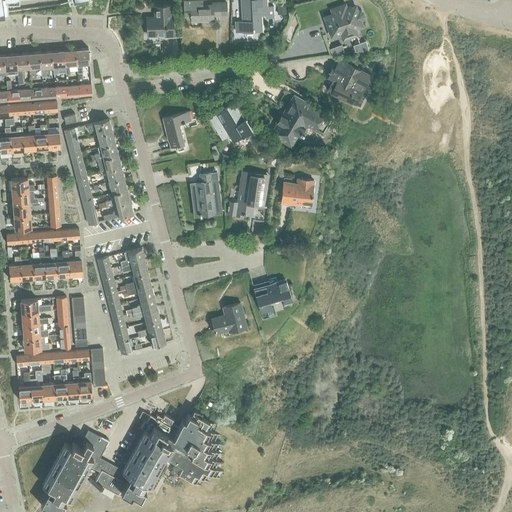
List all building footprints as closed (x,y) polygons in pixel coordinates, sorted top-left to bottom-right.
[(226,0),(212,1),(212,4),(201,4),(201,0),(183,0),(184,14),(190,13),(191,19),(213,18),(213,14),(227,13),(226,0)] [(241,0),(242,20),(235,21),(235,31),(243,31),(243,33),(257,32),(256,30),(262,30),(262,18),(259,18),(259,14),(266,14),(267,17),(274,17),(274,5),(267,6),(267,4),(264,4),(264,0),(241,0)] [(286,4),(277,5),(277,13),(286,13),(286,4)] [(333,14),(325,17),(328,25),(331,36),(341,32),(343,38),(356,34),(354,28),(362,25),(360,20),(362,18),(363,15),(362,13),(360,11),(357,11),(356,9),(355,6),(350,8),(346,9),(345,4),(331,9),(333,14)] [(170,17),(170,5),(155,6),(155,17),(146,18),(147,35),(173,34),(172,17),(170,17)] [(296,30),(290,26),(283,39),(290,43),(296,30)] [(365,41),(353,45),(355,51),(368,49),(365,41)] [(76,48),(77,64),(78,73),(81,72),(80,63),(89,62),(88,47),(76,48)] [(64,49),(66,72),(66,74),(70,73),(69,67),(68,64),(77,64),(76,48),(64,49)] [(52,50),(53,69),(54,73),(66,72),(64,49),(52,50)] [(40,51),(41,67),(42,75),(45,75),(45,70),(53,69),(52,50),(40,51)] [(28,52),(29,68),(31,83),(35,82),(35,77),(36,77),(35,67),(41,67),(40,51),(28,52)] [(16,53),(18,73),(19,83),(23,83),(23,78),(24,78),(23,68),(29,68),(28,52),(16,53)] [(6,74),(18,73),(16,53),(4,54),(5,70),(6,74)] [(339,57),(332,71),(330,70),(327,77),(332,80),(327,89),(331,91),(330,93),(351,104),(352,103),(355,104),(371,73),(339,57)] [(91,84),(79,85),(80,95),(92,94),(91,84)] [(79,85),(67,86),(68,96),(80,95),(79,85)] [(67,86),(55,87),(56,97),(68,96),(67,86)] [(55,87),(43,88),(44,98),(56,97),(55,87)] [(43,88),(31,89),(32,99),(44,98),(43,88)] [(31,89),(19,90),(20,100),(32,99),(31,89)] [(19,90),(7,91),(8,101),(20,100),(19,90)] [(0,101),(8,101),(7,91),(0,91),(0,101)] [(277,123),(270,135),(291,148),(298,135),(299,136),(301,133),(302,134),(304,131),(303,131),(304,128),(303,127),(305,125),(314,130),(317,126),(322,129),(327,121),(322,118),(325,113),(294,95),(282,115),(281,114),(276,122),(277,123)] [(56,101),(44,102),(44,112),(57,111),(56,101)] [(208,117),(220,136),(227,132),(232,141),(248,131),(253,139),(260,134),(249,117),(245,120),(233,101),(208,117)] [(44,112),(44,102),(33,103),(34,113),(44,112)] [(30,103),(20,104),(20,114),(31,113),(30,103)] [(20,104),(9,105),(9,115),(20,114),(20,104)] [(9,115),(9,105),(6,105),(0,105),(0,115),(9,115)] [(161,116),(169,148),(184,144),(182,136),(183,136),(179,122),(191,119),(188,109),(161,116)] [(61,116),(63,123),(74,120),(72,113),(61,116)] [(95,129),(97,134),(112,130),(109,118),(94,123),(88,124),(90,130),(95,129)] [(40,133),(34,134),(36,149),(48,148),(46,128),(45,123),(39,124),(40,133)] [(28,134),(22,135),(24,150),(36,149),(34,134),(33,124),(27,125),(28,134)] [(10,131),(10,136),(12,151),(24,150),(22,135),(22,126),(16,127),(16,130),(10,131)] [(58,126),(46,128),(48,148),(60,146),(58,126)] [(64,130),(67,142),(77,139),(73,127),(64,130)] [(97,134),(100,146),(115,142),(112,130),(97,134)] [(0,151),(12,151),(10,136),(0,136),(0,151)] [(77,139),(67,142),(69,152),(79,149),(77,139)] [(95,159),(97,159),(118,154),(115,142),(100,146),(98,146),(99,152),(94,153),(94,154),(95,159)] [(214,160),(220,157),(215,145),(211,147),(214,153),(212,154),(214,160)] [(70,155),(73,165),(83,163),(80,153),(70,155)] [(100,171),(106,169),(121,165),(118,154),(97,159),(100,171)] [(267,157),(266,165),(274,166),(276,158),(267,157)] [(83,163),(73,165),(75,176),(85,173),(83,163)] [(106,169),(108,181),(124,177),(121,165),(106,169)] [(200,181),(190,183),(191,191),(197,190),(199,209),(214,208),(215,214),(222,213),(218,179),(217,171),(212,172),(199,174),(200,181)] [(237,201),(235,212),(244,214),(252,215),(253,205),(260,206),(261,199),(264,180),(264,176),(250,174),(241,172),(237,199),(237,201)] [(46,176),(47,189),(57,188),(56,175),(46,176)] [(76,178),(79,188),(89,186),(86,176),(76,178)] [(108,181),(111,192),(127,188),(124,177),(108,181)] [(283,180),(282,191),(281,200),(294,201),(294,199),(311,201),(312,193),(314,179),(297,177),(297,181),(283,180)] [(11,179),(12,192),(29,190),(28,189),(34,189),(34,184),(28,184),(28,178),(11,179)] [(89,186),(79,188),(82,199),(91,196),(89,186)] [(48,200),(48,202),(58,201),(58,199),(57,188),(47,189),(48,200)] [(99,208),(114,204),(130,200),(128,194),(130,194),(129,191),(128,188),(127,189),(127,188),(111,192),(113,198),(104,200),(104,201),(98,203),(99,208)] [(12,192),(13,204),(29,203),(32,203),(38,202),(37,198),(34,198),(34,190),(29,190),(12,192)] [(82,201),(85,211),(94,209),(92,199),(82,201)] [(104,219),(118,216),(133,212),(130,200),(114,204),(116,210),(112,211),(113,213),(103,215),(104,219)] [(48,202),(49,214),(59,213),(58,201),(48,202)] [(13,204),(14,216),(30,215),(29,203),(13,204)] [(94,209),(85,211),(88,224),(98,221),(94,209)] [(59,213),(49,214),(51,226),(61,225),(59,213)] [(30,215),(14,216),(15,229),(31,228),(30,215)] [(79,228),(66,229),(67,239),(79,238),(79,228)] [(55,230),(53,230),(54,240),(56,240),(67,239),(66,229),(55,230)] [(53,230),(42,231),(43,241),(54,240),(53,230)] [(31,232),(29,232),(30,242),(43,241),(42,231),(31,232)] [(29,232),(18,233),(19,243),(30,242),(29,232)] [(19,243),(18,233),(6,234),(7,244),(19,243)] [(39,257),(32,257),(34,277),(46,276),(45,261),(44,250),(43,246),(39,246),(39,251),(39,257)] [(120,261),(121,264),(145,258),(141,246),(128,249),(128,250),(124,251),(126,259),(120,261)] [(51,261),(45,261),(46,276),(58,275),(57,260),(56,247),(50,248),(51,261)] [(63,260),(57,260),(58,275),(70,274),(69,259),(68,257),(68,251),(68,249),(62,250),(63,260)] [(74,250),(75,259),(69,259),(70,274),(71,274),(71,276),(74,276),(77,275),(77,274),(82,273),(81,258),(80,249),(74,250)] [(22,278),(20,258),(20,255),(14,256),(14,264),(8,264),(9,279),(22,278)] [(97,257),(100,270),(110,267),(107,255),(97,257)] [(32,257),(20,258),(22,278),(34,277),(32,257)] [(132,268),(134,273),(148,270),(145,258),(121,264),(123,271),(132,268)] [(100,270),(103,281),(113,278),(110,267),(100,270)] [(125,283),(126,288),(151,282),(148,270),(134,273),(136,280),(125,283)] [(104,283),(106,293),(117,291),(114,280),(113,278),(103,281),(104,283)] [(292,299),(291,297),(286,279),(278,281),(253,288),(262,319),(274,316),(270,300),(282,296),(284,302),(292,299)] [(138,291),(140,297),(154,293),(151,282),(126,288),(128,294),(138,291)] [(126,288),(117,291),(117,293),(122,292),(124,297),(128,296),(128,294),(126,288)] [(106,293),(109,305),(120,302),(117,293),(117,291),(106,293)] [(127,313),(128,313),(157,305),(154,293),(140,297),(141,303),(137,304),(137,306),(132,307),(132,308),(126,310),(127,313)] [(56,296),(57,307),(67,307),(66,295),(56,296)] [(20,299),(21,312),(38,311),(51,310),(50,303),(38,304),(37,298),(20,299)] [(212,317),(215,332),(228,329),(229,330),(246,326),(240,301),(223,306),(225,314),(212,317)] [(110,307),(112,317),(123,314),(120,302),(109,305),(110,307)] [(145,315),(146,321),(160,317),(157,305),(128,313),(130,318),(145,315)] [(58,319),(58,322),(68,321),(68,318),(67,307),(57,307),(58,319)] [(22,325),(43,323),(52,322),(51,317),(39,318),(38,311),(21,312),(22,325)] [(112,317),(115,328),(125,325),(123,314),(112,317)] [(139,335),(149,332),(163,329),(160,317),(146,321),(148,328),(137,330),(139,335)] [(59,325),(60,336),(69,335),(69,324),(68,321),(58,322),(59,325)] [(23,337),(44,335),(49,335),(53,335),(52,328),(43,329),(43,323),(22,325),(23,337)] [(116,331),(118,340),(129,337),(127,328),(125,325),(115,328),(116,331)] [(163,329),(149,332),(152,344),(166,341),(163,329)] [(44,335),(23,337),(24,350),(41,349),(49,348),(49,342),(45,342),(44,335)] [(69,335),(60,336),(60,347),(70,346),(69,335)] [(129,337),(118,340),(121,353),(132,350),(129,337)] [(89,349),(76,350),(77,360),(90,359),(89,349)] [(77,360),(76,350),(66,351),(66,361),(77,360)] [(63,351),(52,352),(53,362),(64,361),(63,351)] [(53,362),(52,352),(41,353),(42,363),(53,362)] [(39,353),(28,354),(29,364),(40,363),(39,353)] [(29,364),(28,354),(16,355),(17,365),(29,364)] [(36,385),(31,385),(32,400),(44,399),(43,384),(41,367),(36,368),(36,371),(35,371),(35,375),(36,385)] [(54,374),(55,383),(56,398),(68,397),(67,382),(66,368),(60,368),(61,373),(54,374)] [(31,385),(30,385),(29,371),(23,372),(24,376),(23,376),(24,386),(18,386),(19,401),(32,400),(31,385)] [(78,376),(79,381),(80,396),(92,395),(90,371),(84,372),(84,376),(78,376)] [(79,381),(67,382),(68,397),(80,396),(79,381)] [(55,383),(43,384),(44,399),(56,398),(55,383)] [(102,486),(104,487),(101,492),(112,498),(115,493),(119,495),(122,491),(131,497),(133,494),(141,498),(145,491),(142,489),(145,483),(151,486),(166,459),(181,467),(177,473),(196,484),(200,478),(203,479),(207,472),(216,477),(220,470),(215,467),(219,460),(215,458),(219,451),(215,449),(218,443),(214,440),(218,433),(210,429),(214,422),(194,411),(192,415),(187,413),(184,419),(181,418),(178,424),(172,421),(174,418),(163,413),(161,416),(156,413),(154,416),(149,413),(145,419),(144,419),(139,426),(144,429),(122,469),(99,457),(108,440),(87,428),(78,445),(72,442),(70,446),(64,442),(41,484),(50,488),(41,505),(51,511),(52,508),(59,511),(61,511),(66,504),(62,502),(65,497),(70,500),(89,466),(100,471),(94,481),(88,477),(86,480),(100,488),(102,486)]
